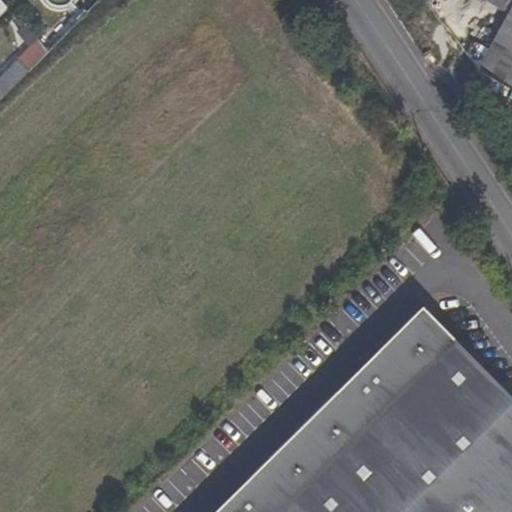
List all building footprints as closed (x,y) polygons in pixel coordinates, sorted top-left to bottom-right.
[(483,0),(501,9),(505,0),(483,0)] [(511,5),(475,71),(511,92),(511,5)] [(38,39),(0,77),(0,102),(50,53),(38,39)] [(420,307),(411,317),(431,318),(420,307)] [(337,394),(335,392),(248,479),(250,480),(233,504),(221,511),(511,511),(511,399),(431,318),(411,317),(376,352),(378,353),(361,377),(337,394)] [(376,352),(335,392),(337,394),(361,377),(378,353),(376,352)] [(248,479),(214,511),(221,511),(233,504),(250,480),(248,479)]
